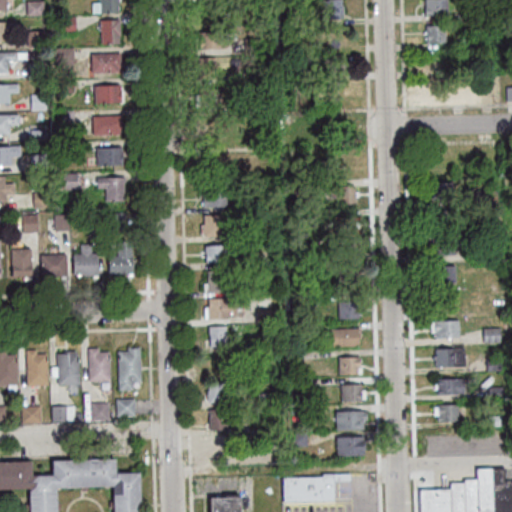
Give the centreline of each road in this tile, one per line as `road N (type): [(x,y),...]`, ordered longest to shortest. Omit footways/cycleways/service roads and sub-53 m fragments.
road 1 (residential): [(171,511),(156,0)]
road 2 (residential): [(396,511),(381,0)]
road 3 (residential): [(166,311),(0,315)]
road 4 (residential): [(511,123),(368,128)]
